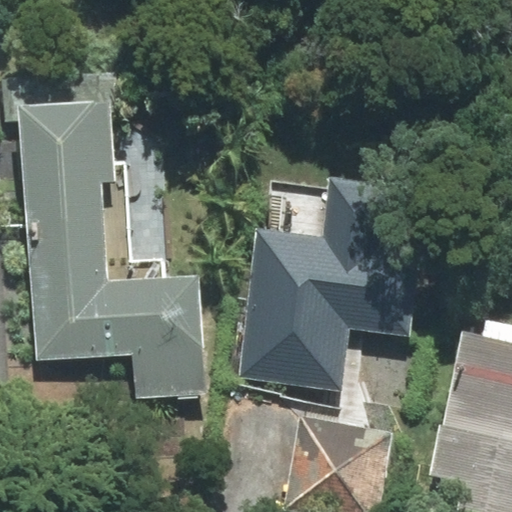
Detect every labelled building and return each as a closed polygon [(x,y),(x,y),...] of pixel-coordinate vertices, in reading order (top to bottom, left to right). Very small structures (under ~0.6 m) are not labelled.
[(5,121),(20,121),(19,107),(109,101),(117,101),(116,74),(2,82),(5,121)] [(113,163),(109,101),(19,107),(20,121),(35,361),(133,355),(136,399),(207,394),(199,276),(165,278),(164,259),(130,261),(124,163),(113,163)] [(331,190),(272,183),(266,231),(255,230),(238,377),(339,389),(347,326),(407,333),(424,191),(332,180),(331,190)] [(511,511),(511,343),(464,334),(444,427),(439,426),(429,476),(468,484),(462,511),(511,511)] [(378,511),(392,433),(300,417),(285,508),(311,511),(378,511)]
